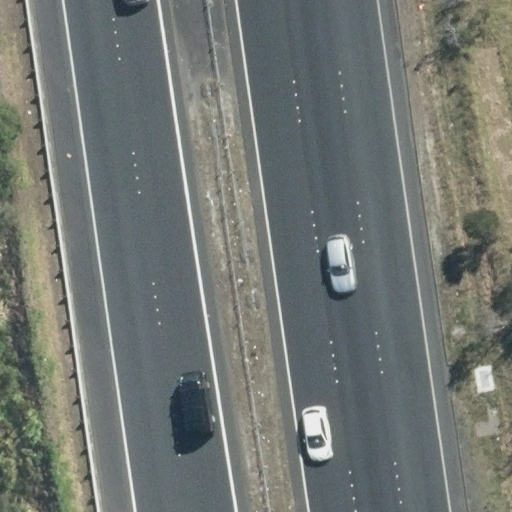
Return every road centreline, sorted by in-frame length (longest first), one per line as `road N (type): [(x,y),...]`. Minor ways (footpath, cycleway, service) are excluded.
road 1 (motorway): [(199,511),(122,0)]
road 2 (motorway): [(339,0),(407,511)]
